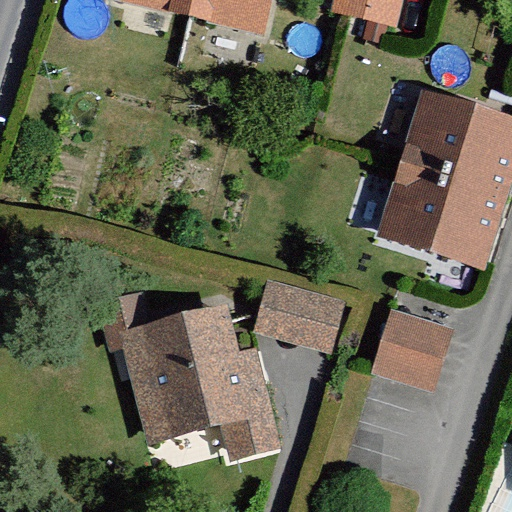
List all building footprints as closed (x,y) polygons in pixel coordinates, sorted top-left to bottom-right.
[(117,0),(115,12),(259,46),(269,0),(117,0)] [(336,0),(330,25),(385,39),(395,0),(336,0)] [(479,281),(511,173),(511,132),(420,105),(375,250),(479,281)] [(340,317),(265,298),(253,344),(328,363),(340,317)] [(223,318),(119,346),(149,456),(221,437),(230,471),(279,458),(253,362),(236,366),(223,318)] [(442,338),(389,323),(374,379),(426,393),(442,338)]
